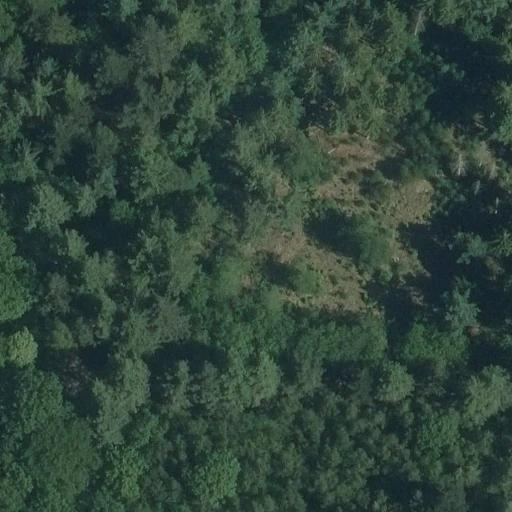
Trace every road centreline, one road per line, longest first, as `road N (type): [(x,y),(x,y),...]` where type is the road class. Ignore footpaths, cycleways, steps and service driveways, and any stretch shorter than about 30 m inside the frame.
road 1 (track): [(58,382),(177,371),(511,380)]
road 2 (track): [(0,401),(58,382),(0,213)]
